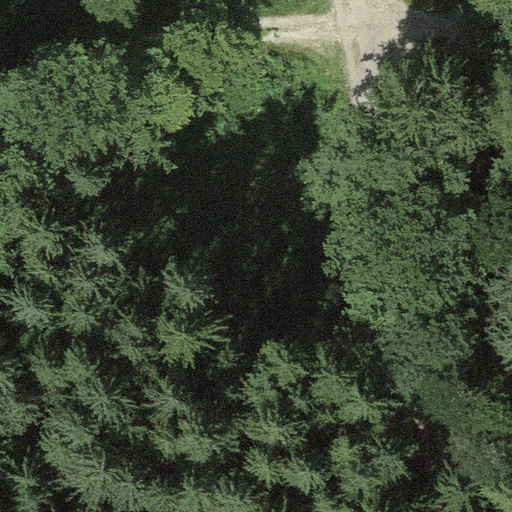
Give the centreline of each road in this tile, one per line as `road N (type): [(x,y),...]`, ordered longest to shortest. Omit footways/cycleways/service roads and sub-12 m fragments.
road 1 (track): [(511,49),(366,31),(230,29),(0,105)]
road 2 (track): [(463,511),(358,0)]
